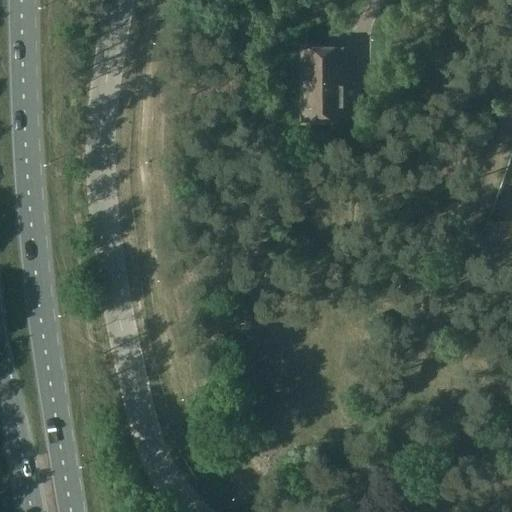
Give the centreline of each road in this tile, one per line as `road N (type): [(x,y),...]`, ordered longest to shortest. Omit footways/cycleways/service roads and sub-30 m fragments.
road 1 (primary): [(65,511),(27,253),(16,0)]
road 2 (primary): [(0,350),(26,511)]
